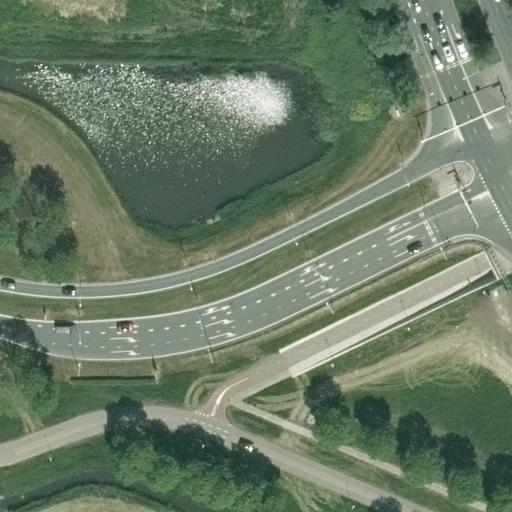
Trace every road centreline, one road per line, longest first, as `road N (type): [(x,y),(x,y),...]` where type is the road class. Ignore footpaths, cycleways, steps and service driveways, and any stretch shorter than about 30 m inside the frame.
road 1 (primary): [(0,325),(86,340),(206,326),(506,193)]
road 2 (primary): [(479,141),(193,274),(96,291),(0,284)]
road 3 (residential): [(0,453),(109,418),(182,419),(411,511)]
road 4 (primary): [(422,0),(479,141)]
